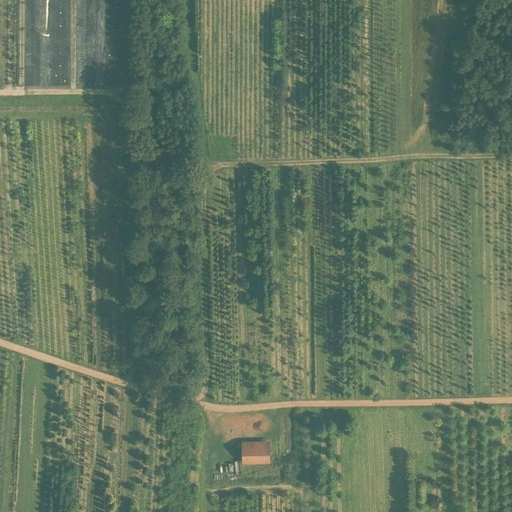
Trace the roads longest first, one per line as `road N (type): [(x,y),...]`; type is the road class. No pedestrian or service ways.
road 1 (track): [(511,154),(215,165),(202,156),(187,0)]
road 2 (track): [(511,400),(216,404),(207,409),(203,511)]
road 3 (track): [(207,409),(0,342)]
road 4 (track): [(426,156),(447,0)]
road 5 (track): [(123,93),(0,93)]
